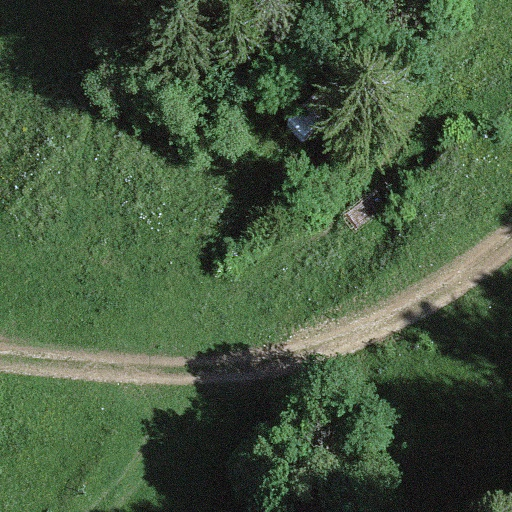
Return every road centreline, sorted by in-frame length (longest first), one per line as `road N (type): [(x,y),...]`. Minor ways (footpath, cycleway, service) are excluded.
road 1 (track): [(0,357),(222,378),(390,307),(511,201)]
road 2 (track): [(155,372),(141,481),(115,511)]
